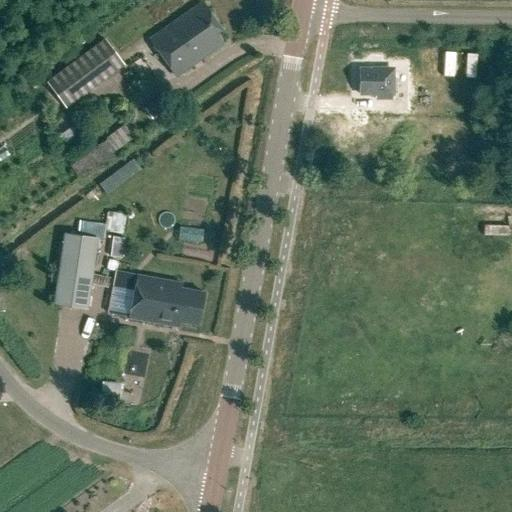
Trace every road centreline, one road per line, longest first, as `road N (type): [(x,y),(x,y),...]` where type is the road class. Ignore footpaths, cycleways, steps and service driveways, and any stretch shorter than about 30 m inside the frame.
road 1 (secondary): [(214,471),(301,7)]
road 2 (unclassified): [(214,471),(142,460),(56,428),(0,369)]
road 3 (unclassified): [(511,18),(355,16),(301,7)]
